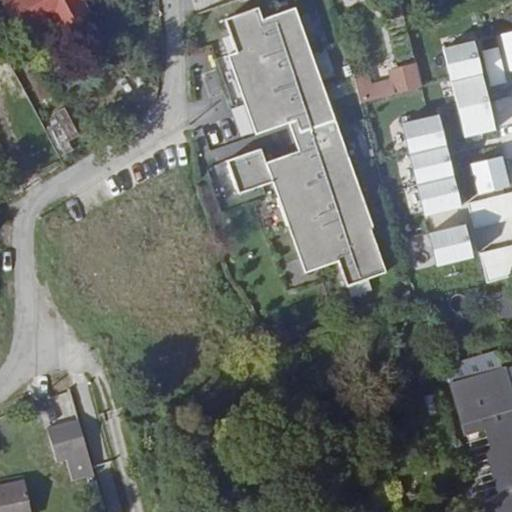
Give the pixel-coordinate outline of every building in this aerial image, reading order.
[(90,13),(82,0),(0,0),(20,37),(54,18),(62,14),(68,25),(90,13)] [(339,266),(347,292),(387,279),(373,236),(375,235),(300,5),(267,16),(263,4),(229,15),(240,49),(231,52),(257,132),(258,134),(291,124),(300,152),(267,163),(263,149),(227,160),(238,194),(274,183),(304,277),(339,266)] [(68,25),(62,14),(54,18),(60,30),(68,25)] [(511,29),(498,32),(507,71),(511,69),(511,29)] [(479,37),(441,47),(464,139),(502,130),(479,37)] [(417,64),(370,77),(369,71),(354,75),(362,102),(423,85),(417,64)] [(245,100),(233,104),(239,123),(252,119),(245,100)] [(438,114),(400,124),(423,216),(461,207),(438,114)] [(48,129),(59,144),(78,131),(68,116),(48,129)] [(477,193),(511,185),(504,154),(470,162),(477,193)] [(511,421),(511,404),(503,371),(453,385),(467,435),(484,431),(489,450),(484,451),(496,495),(484,498),(487,511),(511,511),(511,429),(510,422),(511,421)] [(95,473),(79,418),(48,426),(58,460),(67,457),(73,479),(95,473)] [(30,511),(24,482),(0,486),(0,511),(30,511)]
